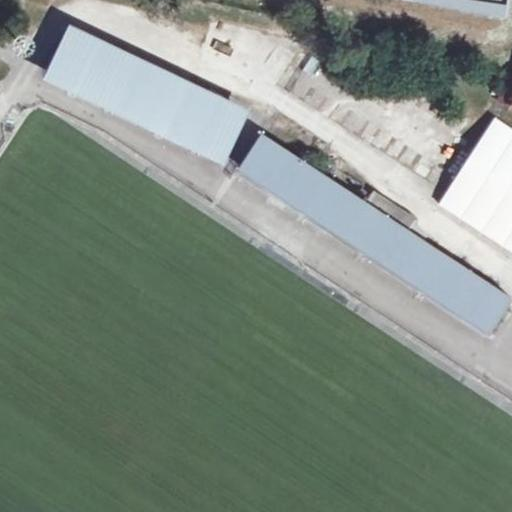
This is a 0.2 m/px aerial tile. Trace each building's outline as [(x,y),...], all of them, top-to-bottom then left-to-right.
[(46,80),(222,163),(246,113),(244,112),(240,123),(217,111),(222,102),(219,101),(95,41),(90,54),(66,43),(72,31),(71,30),(46,80)] [(66,43),(90,54),(95,41),(72,31),(66,43)] [(511,74),(505,73),(497,101),(510,104),(511,96),(511,74)] [(244,112),(222,102),(217,111),(240,123),(244,112)] [(511,258),(511,135),(488,121),(434,212),(511,258)] [(511,299),(423,241),(409,232),(408,231),(416,219),(374,192),(366,204),(262,135),(237,173),(487,338),(511,300),(511,299)] [(416,219),(408,231),(409,232),(423,241),(427,236),(416,219)] [(305,295),(302,300),(311,306),(314,301),(305,295)] [(325,307),(322,313),(331,319),(334,313),(325,307)] [(511,330),(502,345),(511,351),(511,330)]
